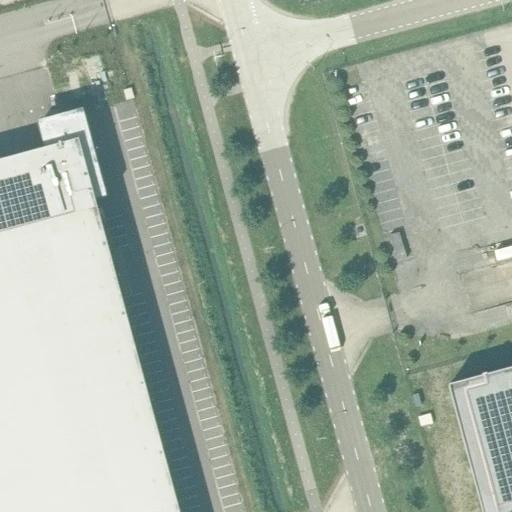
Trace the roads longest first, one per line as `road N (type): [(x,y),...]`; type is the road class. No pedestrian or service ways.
road 1 (unclassified): [(368,511),(243,60)]
road 2 (unclassified): [(243,60),(470,0)]
